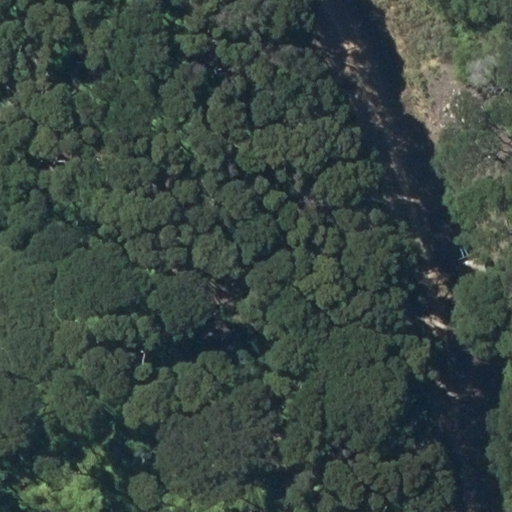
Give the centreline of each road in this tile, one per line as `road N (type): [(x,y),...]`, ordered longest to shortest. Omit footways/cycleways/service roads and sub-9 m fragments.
road 1 (track): [(511,353),(347,0)]
road 2 (track): [(402,511),(497,321)]
